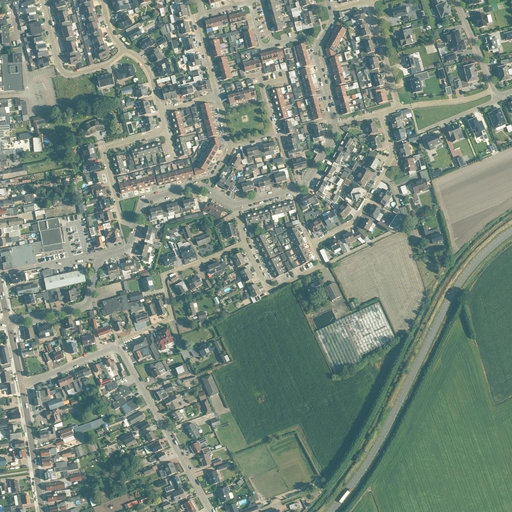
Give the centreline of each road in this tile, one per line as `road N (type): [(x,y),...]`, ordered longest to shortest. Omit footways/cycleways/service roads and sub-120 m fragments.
road 1 (secondary): [(331,511),(373,457),(449,297),(511,228)]
road 2 (residential): [(116,347),(172,317),(168,274),(245,242)]
road 3 (residential): [(210,511),(116,347)]
road 4 (unclassified): [(135,226),(128,248),(98,260),(81,309),(8,324)]
road 5 (residential): [(312,243),(354,222),(393,155),(381,112)]
road 6 (residential): [(135,226),(122,221),(103,151),(165,132)]
road 7 (residential): [(125,49),(105,65),(66,74),(42,0)]
road 8 (unclassified): [(334,125),(305,185),(235,204)]
road 9 (tertiary): [(41,511),(20,383)]
